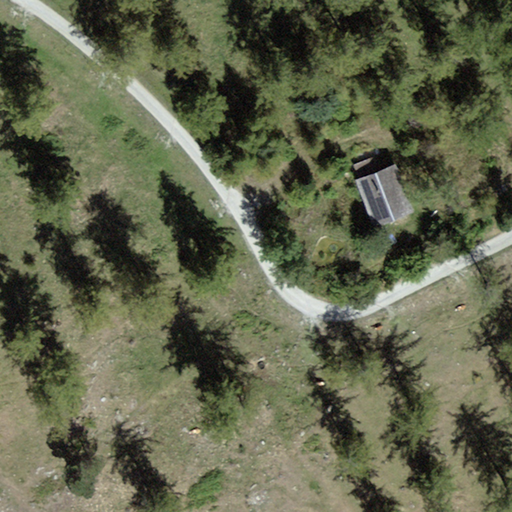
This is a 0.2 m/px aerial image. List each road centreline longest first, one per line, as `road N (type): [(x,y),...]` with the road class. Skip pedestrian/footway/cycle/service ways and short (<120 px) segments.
road 1 (track): [(511,239),(339,319),(280,288),(248,225),(176,128),(43,11),(18,0)]
road 2 (track): [(248,225),(296,165),(390,134)]
